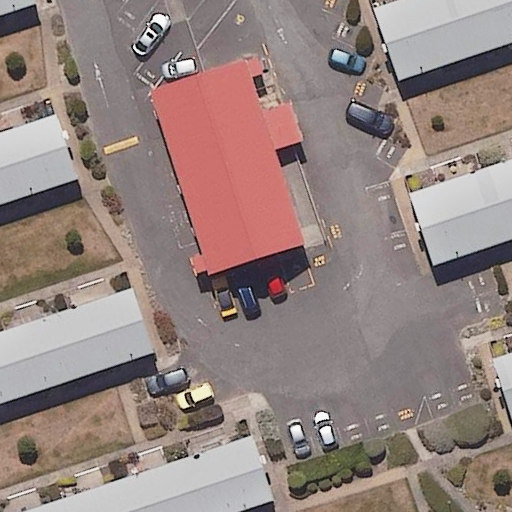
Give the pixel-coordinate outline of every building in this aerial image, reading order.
[(0,0),(0,16),(33,5),(31,0),(0,0)] [(511,40),(511,0),(399,0),(372,10),(397,81),(511,40)] [(318,239),(257,61),(151,97),(211,275),(318,239)] [(0,211),(77,185),(53,118),(0,136),(0,211)] [(511,239),(511,163),(411,199),(436,267),(489,247),(511,239)] [(0,403),(157,348),(135,285),(0,332),(0,403)] [(511,354),(497,359),(511,402),(511,354)] [(248,511),(283,500),(263,440),(57,511),(248,511)]
